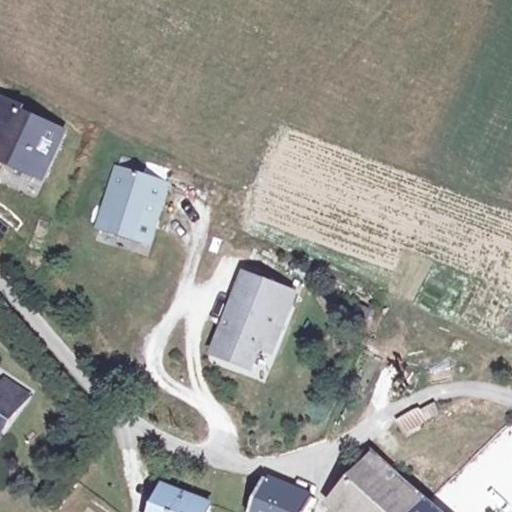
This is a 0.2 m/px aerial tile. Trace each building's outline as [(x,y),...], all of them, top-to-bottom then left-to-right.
[(63,133),(32,119),(23,115),(24,114),(25,111),(0,99),(0,143),(8,147),(3,158),(44,176),(62,137),(63,133)] [(155,232),(170,185),(118,169),(100,228),(119,234),(121,228),(131,231),(133,238),(155,232)] [(286,321),(271,315),(282,289),(246,275),(235,303),(243,306),(237,321),(229,318),(218,348),(238,356),(241,363),(255,368),(262,349),(273,353),(286,321)] [(0,437),(27,397),(6,383),(2,390),(0,388),(0,437)] [(426,421),(439,413),(435,406),(422,414),(426,421)] [(406,433),(426,421),(422,414),(420,410),(399,422),(406,433)] [(340,511),(443,511),(371,448),(326,499),(340,511)] [(312,511),(317,500),(267,479),(253,511),(312,511)] [(210,511),(213,506),(166,488),(156,511),(210,511)]
